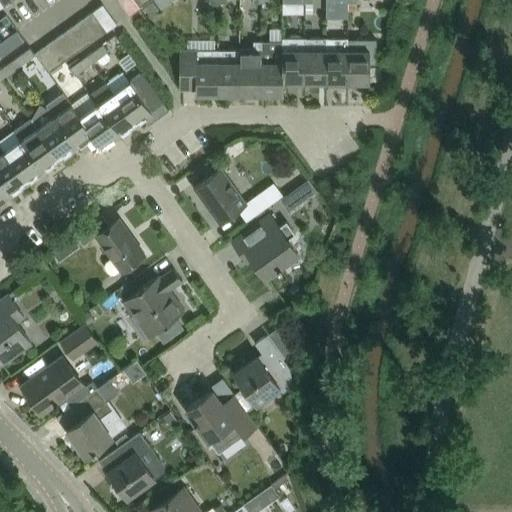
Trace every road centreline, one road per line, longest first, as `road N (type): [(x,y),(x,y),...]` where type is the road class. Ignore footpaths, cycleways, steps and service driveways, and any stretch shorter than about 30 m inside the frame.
road 1 (unclassified): [(432,511),(431,455),(511,154)]
road 2 (residential): [(177,367),(222,332),(228,305),(128,156)]
road 3 (residential): [(128,156),(197,118),(363,119)]
road 4 (residential): [(0,256),(12,219),(78,171),(128,156)]
